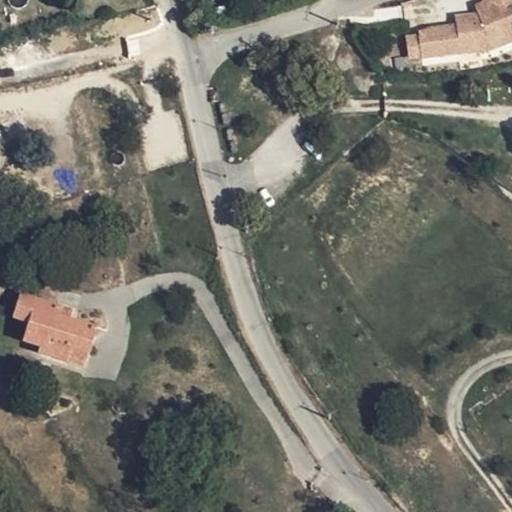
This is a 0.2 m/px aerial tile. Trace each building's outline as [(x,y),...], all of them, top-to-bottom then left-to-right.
[(505,41),(495,0),(472,0),(473,3),(462,8),(466,15),(461,16),(462,24),(443,25),(443,26),(412,31),(404,35),(408,61),(482,51),(505,41)] [(503,0),(495,0),(505,41),(511,37),(511,32),(502,9),(506,6),(503,0)] [(462,24),(461,16),(443,18),(443,25),(462,24)] [(74,317),(44,307),(36,305),(38,296),(0,284),(0,307),(7,310),(2,327),(21,334),(20,340),(62,354),(74,317)] [(36,305),(44,307),(46,299),(38,296),(36,305)]
